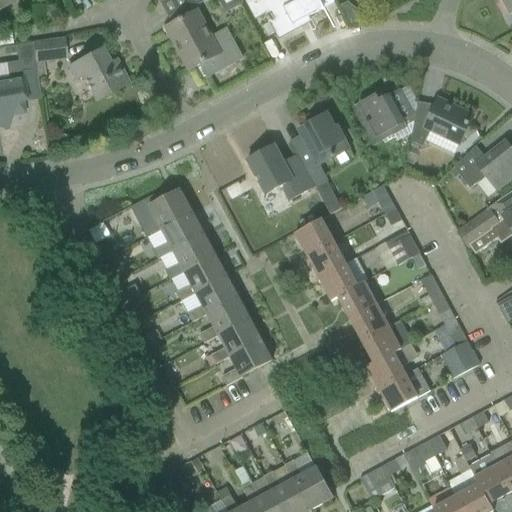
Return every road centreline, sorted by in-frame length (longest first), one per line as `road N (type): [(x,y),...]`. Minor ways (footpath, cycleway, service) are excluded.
road 1 (residential): [(186,138),(349,50),(437,49)]
road 2 (residential): [(0,188),(64,179),(186,138)]
road 3 (residential): [(186,138),(120,2)]
